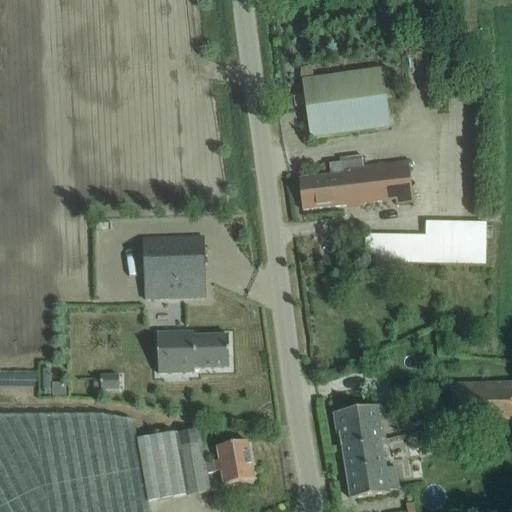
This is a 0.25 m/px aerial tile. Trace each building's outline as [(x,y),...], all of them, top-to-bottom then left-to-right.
[(391,129),(383,70),(301,81),(309,140),(391,129)] [(361,157),(352,158),(339,160),(340,164),(329,165),(330,177),(298,181),(302,212),(395,201),(396,205),(409,204),(408,164),(363,169),(361,157)] [(441,230),(381,229),(380,252),(501,254),(502,219),(441,218),(441,230)] [(143,241),(145,301),(205,299),(203,239),(143,241)] [(157,335),(158,375),(194,374),(194,370),(229,369),(228,337),(193,338),(193,334),(157,335)] [(101,391),(119,390),(118,376),(100,377),(100,380),(93,380),(93,388),(101,388),(101,391)] [(511,384),(451,385),(452,443),(511,442),(511,384)] [(339,434),(342,448),(384,441),(378,407),(334,414),(337,435),(339,434)] [(207,474),(213,473),(212,463),(204,465),(198,431),(175,435),(175,434),(137,441),(133,421),(99,416),(0,416),(0,511),(149,511),(148,504),(210,492),(207,474)] [(387,440),(384,441),(342,448),(350,500),(388,494),(381,448),(388,447),(387,440)] [(247,443),(216,448),(219,462),(212,463),(213,473),(221,472),(224,486),(254,481),(247,443)]
